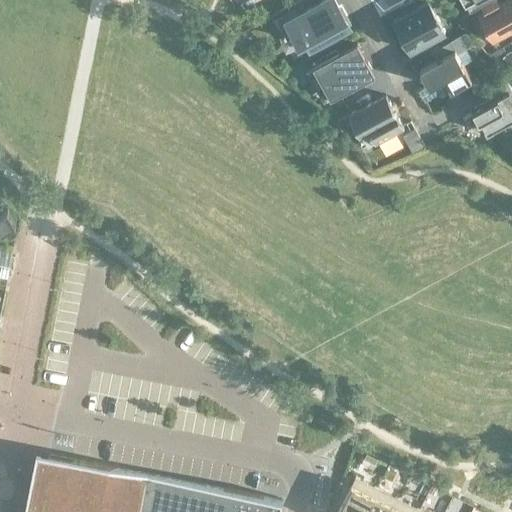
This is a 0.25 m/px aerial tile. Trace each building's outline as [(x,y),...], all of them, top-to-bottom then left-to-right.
[(309,46),(346,25),(347,24),(333,0),(324,0),(304,11),(301,6),(277,19),(277,20),(283,31),(290,27),(294,35),(295,35),(299,43),(306,39),(309,46)] [(462,0),(464,3),(468,1),(472,10),(490,0),(462,0)] [(511,0),(509,0),(479,17),(492,40),(511,29),(511,0)] [(444,32),(427,1),(392,20),(409,51),(444,32)] [(331,98),(374,74),(357,42),(332,55),(330,52),(328,53),(330,56),(305,70),(306,71),(314,67),(331,98)] [(503,46),(488,54),(494,60),(502,56),(507,53),(503,46)] [(511,65),(511,49),(507,53),(502,56),(508,68),(511,65)] [(454,50),(419,69),(428,85),(442,77),(450,91),(471,80),(454,50)] [(495,87),(499,95),(472,110),(479,122),(480,121),(486,133),(511,118),(511,98),(508,92),(511,90),(505,81),(495,87)] [(385,95),(348,115),(358,134),(367,130),(375,144),(404,128),(394,110),(391,112),(390,108),(392,107),(385,95)] [(0,229),(1,231),(15,223),(7,209),(0,213),(0,229)] [(12,248),(0,246),(0,270),(8,272),(12,248)] [(47,453),(35,511),(279,511),(282,499),(47,453)] [(376,458),(365,453),(363,458),(373,464),(376,458)] [(350,485),(336,511),(364,511),(372,496),(350,485)] [(372,496),(364,511),(390,511),(394,506),(372,496)]
